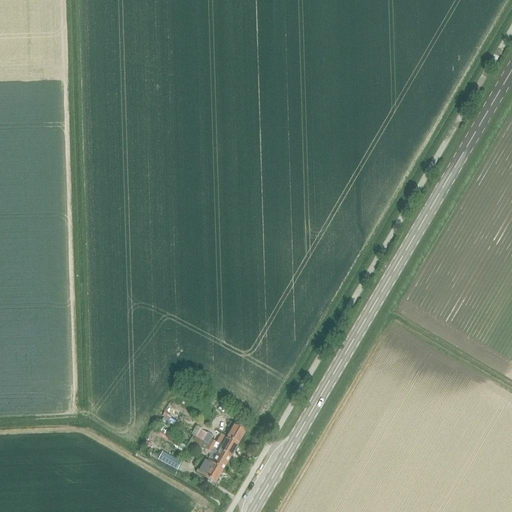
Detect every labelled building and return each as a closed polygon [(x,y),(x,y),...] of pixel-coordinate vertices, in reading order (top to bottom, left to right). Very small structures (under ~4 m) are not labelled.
[(185,381),(177,376),(172,384),(180,389),(185,381)] [(202,400),(198,405),(209,412),(212,406),(202,400)] [(238,445),(245,431),(230,423),(228,427),(230,432),(227,438),(238,445)] [(207,433),(202,441),(204,442),(230,458),(238,445),(227,438),(221,435),(216,443),(211,440),(213,436),(207,433)] [(150,438),(143,435),(138,444),(145,448),(150,438)] [(223,471),(230,458),(204,442),(200,448),(204,450),(205,449),(211,453),(216,456),(212,464),(223,471)] [(162,452),(158,459),(176,470),(180,463),(162,452)] [(223,471),(212,464),(204,460),(196,473),(215,484),(223,471)]
